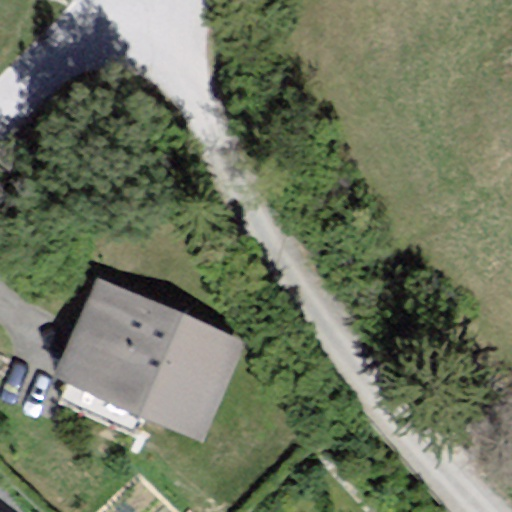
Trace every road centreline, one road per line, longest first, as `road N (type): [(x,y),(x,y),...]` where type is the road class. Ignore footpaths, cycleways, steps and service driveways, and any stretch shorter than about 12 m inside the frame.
road 1 (track): [(479,511),(302,314),(144,0)]
road 2 (residential): [(0,107),(128,0)]
